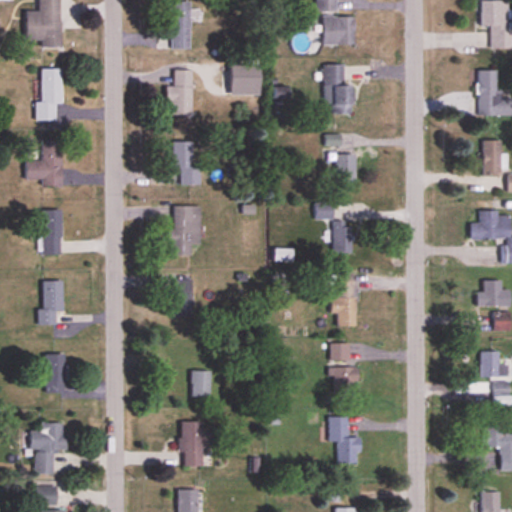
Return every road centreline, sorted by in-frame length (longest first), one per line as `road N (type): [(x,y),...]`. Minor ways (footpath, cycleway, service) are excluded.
road 1 (residential): [(415,511),(412,0)]
road 2 (residential): [(114,511),(111,0)]
